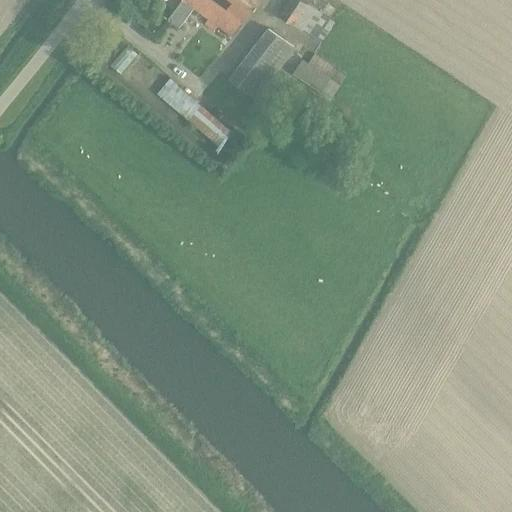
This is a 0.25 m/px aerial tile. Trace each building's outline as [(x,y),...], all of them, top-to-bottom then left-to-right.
[(233,36),(259,0),(182,0),(168,19),(179,27),(194,7),(209,18),(205,23),(214,31),(218,25),(233,36)] [(289,0),(279,15),(307,34),(321,44),(336,22),(322,13),(309,4),(311,0),(289,0)] [(268,27),(228,77),(256,99),(296,49),(268,27)] [(292,74),(298,77),(331,99),(347,75),(314,53),(308,63),(302,59),(292,74)] [(171,78),(158,94),(219,145),(232,130),(171,78)]
